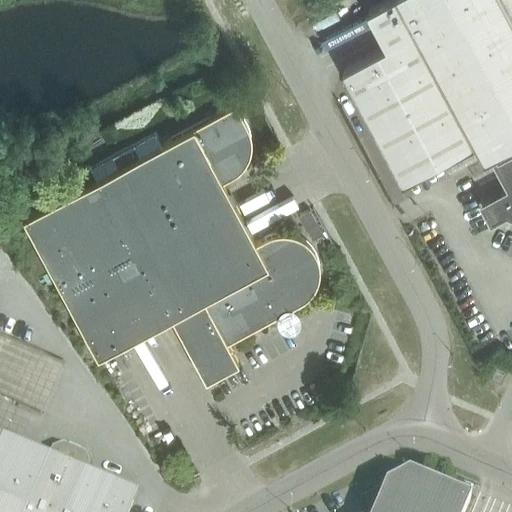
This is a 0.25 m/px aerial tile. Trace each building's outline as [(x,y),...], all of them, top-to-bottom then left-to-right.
[(486,158),(496,153),(498,157),(496,159),(511,186),(483,201),(493,219),(507,212),(511,214),(511,0),(401,0),(417,28),(344,67),(405,179),(477,141),(486,158)] [(155,132),(90,167),(96,177),(22,217),(96,357),(171,317),(205,380),(238,362),(227,341),(300,302),(305,298),(310,294),(314,289),(317,283),(319,277),(319,270),(319,264),(317,257),(315,251),(311,246),(307,241),(302,237),(296,235),(290,233),(283,232),(277,232),(271,234),(265,236),(255,241),(222,180),(232,175),(237,171),(242,167),(249,156),(250,150),(251,143),(251,137),(250,131),(247,125),(235,103),(161,142),(155,132)] [(497,367),(492,378),(501,383),(507,371),(497,367)] [(129,511),(133,506),(128,494),(86,476),(90,467),(85,456),(80,453),(68,448),(63,446),(52,451),(48,460),(0,439),(0,511),(129,511)] [(465,511),(469,504),(407,478),(385,490),(384,489),(374,511),(465,511)]
